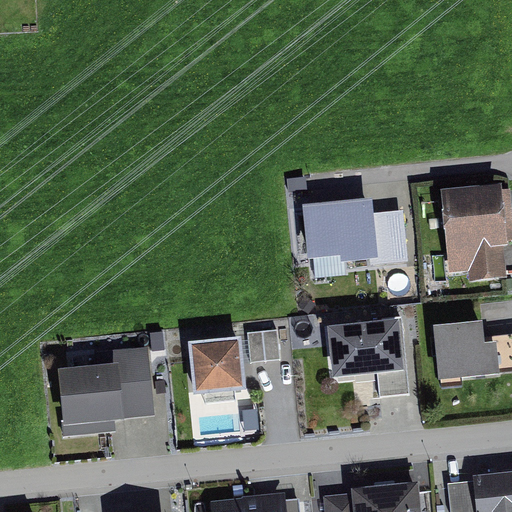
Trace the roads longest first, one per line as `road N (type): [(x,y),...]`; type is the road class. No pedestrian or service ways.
road 1 (residential): [(511,435),(0,485)]
road 2 (unknown): [(511,154),(301,183)]
